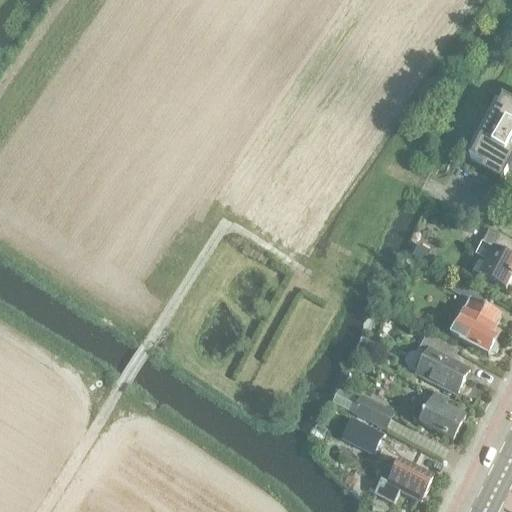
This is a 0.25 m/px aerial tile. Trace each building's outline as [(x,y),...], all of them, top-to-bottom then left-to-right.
[(511,103),(505,100),(502,105),(469,169),(481,175),(478,181),(499,192),(509,174),(511,175),(511,103)] [(511,244),(491,233),(488,239),(478,257),(490,264),(482,279),(507,293),(511,283),(511,244)] [(504,317),(491,311),(495,303),(456,283),(451,292),(469,302),(463,315),(464,315),(453,339),(489,357),(491,354),(495,353),(497,348),(496,345),(498,340),(494,338),(504,317)] [(458,400),(473,372),(454,362),(460,352),(427,336),(420,350),(427,354),(414,378),(458,400)] [(339,394),(333,405),(371,425),(386,433),(394,417),(362,401),(360,405),(339,394)] [(420,425),(454,443),(465,416),(446,406),(449,401),(436,394),(428,411),(422,408),(419,408),(416,410),(413,416),(413,419),(414,422),(420,425)] [(371,425),(364,438),(379,446),(386,433),(371,425)] [(352,471),(381,485),(375,496),(395,507),(401,495),(421,505),(435,479),(400,461),(389,484),(383,476),(393,457),(366,443),(352,471)]
